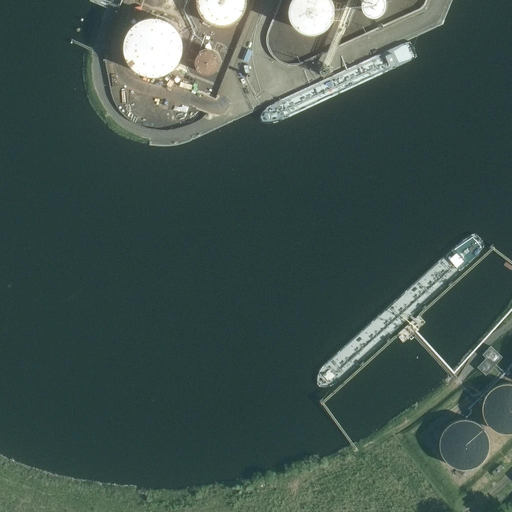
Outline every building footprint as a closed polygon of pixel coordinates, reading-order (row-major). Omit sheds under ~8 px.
[(196,0),(197,2),(197,4),(197,5),(197,7),(197,8),(198,10),(199,11),(199,13),(200,14),(202,17),(204,19),(205,20),(208,22),(208,23),(210,23),(212,25),(214,25),(216,26),(218,26),(222,26),(224,26),(225,26),(227,26),(229,25),(230,25),(232,24),(234,23),(235,23),(236,22),(237,21),(239,19),(241,17),(242,16),(243,14),(244,13),(244,12),(245,11),(246,9),(246,7),(246,5),(247,4),(247,2),(247,1),(246,0),(196,0)] [(291,0),(291,1),(290,6),(289,10),(290,15),(291,19),(293,23),(296,26),(299,29),(303,31),(308,33),(312,33),(317,32),(321,31),(325,28),(329,25),(331,22),(333,18),(334,13),(334,9),(333,4),(331,0),(291,0)] [(361,0),(361,1),(362,6),(363,10),(366,13),(370,15),(375,15),(379,14),(383,10),(385,6),(385,2),(384,0),(361,0)] [(183,45),(183,44),(182,42),(182,40),(182,38),(181,35),(180,35),(179,33),(178,31),(178,30),(177,29),(176,28),(175,26),(174,26),(172,24),(170,22),(169,22),(167,21),(165,19),(162,18),(160,18),(157,17),(155,17),(152,17),(149,17),(146,18),(144,18),(142,19),(141,20),(138,21),(136,23),(133,24),(131,26),(130,28),(129,29),(128,31),(126,34),(125,36),(125,37),(124,39),(124,41),(124,43),(124,44),(124,46),(124,47),(124,48),(124,50),(124,52),(125,54),(125,56),(126,57),(126,59),(128,61),(128,62),(129,64),(131,66),(133,68),(135,70),(138,72),(140,73),(143,74),(146,75),(148,76),(151,76),(154,76),(157,76),(159,76),(161,75),(163,74),(165,74),(166,73),(167,73),(169,72),(171,70),(173,68),(174,67),(176,66),(177,64),(178,63),(179,61),(179,60),(180,59),(181,58),(181,56),(182,53),(182,51),(183,50),(183,48),(183,47),(183,45)] [(220,63),(220,61),(219,60),(219,58),(218,57),(218,55),(217,54),(216,53),(214,51),(213,51),(212,50),(211,50),(209,50),(208,49),(207,49),(206,49),(204,50),(203,50),(202,50),(200,51),(199,52),(198,53),(198,54),(197,55),(196,56),(196,57),(195,58),(195,60),(195,61),(195,62),(195,63),(195,64),(195,66),(196,67),(196,68),(197,69),(198,70),(199,71),(200,72),(201,73),(202,73),(204,74),(205,74),(207,74),(208,74),(209,74),(210,74),(211,73),(213,73),(214,72),(215,71),(216,70),(217,69),(218,68),(218,67),(219,66),(219,65),(219,64),(220,63)] [(486,375),(502,357),(496,352),(492,348),(490,346),(483,355),(486,358),(477,368),(477,369),(478,368),(482,372),(486,375)] [(485,395),(484,397),(483,399),(482,402),(482,403),(482,404),(482,407),(482,410),(482,411),(482,412),(483,415),(484,417),(484,419),(485,421),(487,423),(488,424),(488,425),(490,427),(492,428),(493,428),(495,430),(497,431),(500,432),(502,433),(505,433),(508,433),(509,433),(511,433),(511,432),(511,383),(510,383),(507,383),(506,383),(503,383),(501,383),(499,384),(497,385),(495,386),(493,387),(491,388),(490,390),(489,390),(488,391),(487,393),(485,395)] [(443,430),(442,433),(441,434),(441,435),(440,436),(440,438),(439,439),(439,440),(439,441),(439,443),(439,446),(439,447),(440,448),(440,450),(441,452),(441,453),(442,454),(443,457),(444,459),(446,460),(447,461),(448,463),(449,464),(450,464),(453,466),(455,467),(458,468),(460,468),(463,468),(465,468),(468,468),(471,468),(472,467),(473,467),(476,466),(478,464),(480,463),(482,461),(484,459),(484,458),(485,457),(486,455),(487,454),(487,453),(488,452),(488,451),(489,449),(489,448),(489,446),(489,445),(489,443),(489,442),(489,440),(489,439),(488,438),(488,436),(487,434),(487,433),(486,431),(485,430),(484,428),(482,426),(480,424),(479,423),(476,422),(475,421),(473,420),(471,419),(468,419),(466,419),(465,418),(463,418),(460,419),(458,419),(457,420),(454,421),(452,421),(450,423),(448,424),(447,425),(445,427),(444,429),(443,430)] [(495,476),(504,469),(500,465),(492,472),(495,476)]
